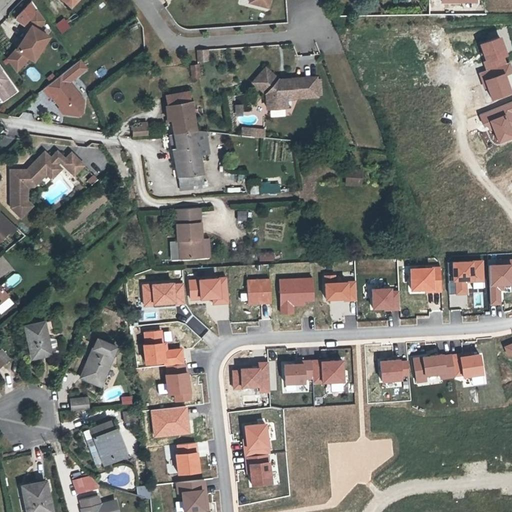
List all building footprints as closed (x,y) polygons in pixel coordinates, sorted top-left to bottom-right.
[(33,59),(48,37),(32,26),(18,49),(33,59)] [(209,61),(208,48),(196,49),(197,61),(209,61)] [(199,76),(198,66),(191,67),(192,77),(199,76)] [(266,68),(254,82),(267,94),(268,108),(287,107),(286,98),(318,96),(317,77),(292,79),(292,84),(283,85),(279,81),(280,80),(266,68)] [(52,94),(60,105),(66,112),(79,114),(83,111),(84,98),(63,72),(53,80),(43,88),(49,96),(52,94)] [(0,73),(0,98),(2,101),(15,91),(0,73)] [(174,125),(175,133),(195,130),(189,91),(167,94),(168,105),(167,106),(169,120),(167,120),(168,126),(174,125)] [(62,113),(66,112),(60,105),(57,108),(62,113)] [(265,125),(241,126),(242,136),(265,135),(265,125)] [(134,135),(148,133),(147,126),(134,128),(134,135)] [(171,135),(176,162),(200,158),(198,144),(195,130),(175,133),(175,134),(171,135)] [(205,131),(195,130),(198,144),(206,143),(205,131)] [(29,163),(15,162),(15,170),(12,170),(10,194),(9,199),(15,206),(25,198),(23,195),(24,179),(27,180),(29,180),(30,174),(35,169),(40,175),(54,165),(52,162),(58,157),(60,159),(63,157),(76,173),(86,164),(75,151),(68,156),(61,148),(54,154),(49,147),(42,153),(43,155),(40,158),(38,156),(29,163)] [(203,178),(200,158),(176,162),(179,177),(187,176),(188,180),(203,178)] [(34,180),(40,175),(35,169),(30,174),(29,180),(34,180)] [(205,186),(203,178),(188,180),(187,176),(179,177),(181,190),(205,186)] [(361,184),(361,177),(347,176),(346,184),(361,184)] [(259,178),(248,179),(248,195),(258,194),(258,192),(280,191),(279,181),(259,182),(259,178)] [(26,195),(27,180),(24,179),(23,195),(25,198),(15,206),(20,212),(33,201),(26,195)] [(178,240),(179,240),(182,240),(184,257),(204,256),(202,236),(200,207),(175,208),(178,240)] [(246,220),(247,209),(236,209),(236,220),(246,220)] [(0,228),(9,220),(0,212),(0,211),(0,228)] [(17,228),(9,220),(0,228),(0,240),(8,232),(11,235),(17,228)] [(209,235),(202,236),(204,256),(210,255),(209,235)] [(260,251),(261,260),(273,259),(273,251),(260,251)] [(18,272),(4,278),(8,287),(22,281),(18,272)] [(33,357),(59,351),(52,321),(26,326),(33,357)] [(98,337),(87,363),(90,364),(88,368),(85,367),(81,377),(101,384),(117,345),(98,337)] [(0,351),(0,357),(5,363),(11,358),(3,349),(0,351)] [(71,399),(73,410),(89,408),(88,397),(71,399)] [(137,423),(137,411),(123,411),(123,422),(137,423)] [(90,448),(91,447),(96,445),(102,459),(103,461),(123,453),(110,419),(83,430),(90,448)] [(96,445),(91,447),(96,461),(102,459),(96,445)] [(248,454),(250,484),(271,482),(269,453),(248,454)] [(92,473),(71,479),(77,499),(91,495),(89,491),(97,489),(92,473)] [(179,480),(180,511),(208,510),(206,479),(179,480)] [(28,511),(45,511),(52,511),(46,481),(23,486),(28,511)] [(98,495),(82,499),(83,507),(82,508),(82,511),(103,511),(101,503),(100,503),(98,495)]
